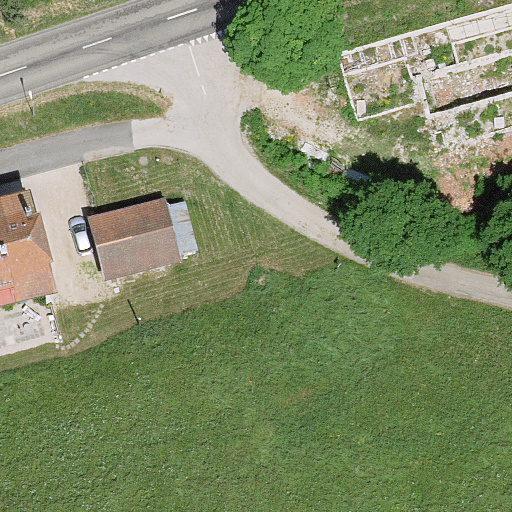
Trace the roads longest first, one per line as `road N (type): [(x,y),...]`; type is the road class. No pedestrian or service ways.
road 1 (unclassified): [(176,16),(214,128),(248,178),(353,244),(511,295)]
road 2 (tertiary): [(176,16),(0,76)]
